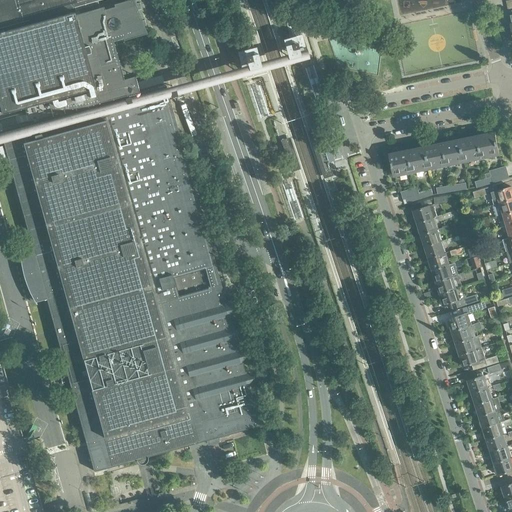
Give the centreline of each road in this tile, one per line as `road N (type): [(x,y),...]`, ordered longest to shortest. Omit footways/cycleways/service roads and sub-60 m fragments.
road 1 (residential): [(481,511),(366,133)]
road 2 (unclassified): [(150,0),(234,244),(279,259)]
road 3 (primary): [(279,259),(189,0)]
road 4 (primary): [(347,511),(327,481),(327,410),(288,285)]
road 5 (primary): [(288,285),(315,412),(304,506)]
road 6 (unclassified): [(501,75),(360,107),(355,117),(366,133)]
road 7 (unclassified): [(366,133),(511,101)]
